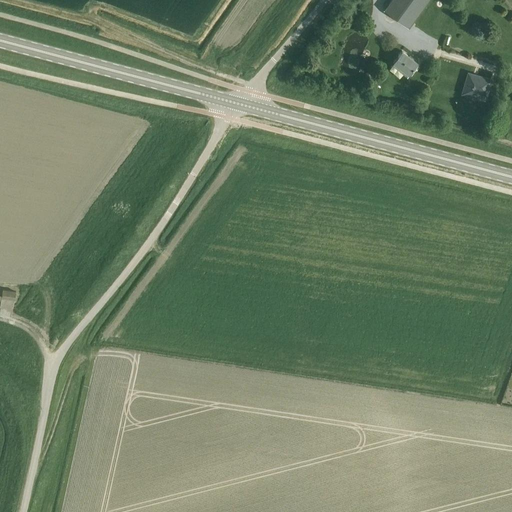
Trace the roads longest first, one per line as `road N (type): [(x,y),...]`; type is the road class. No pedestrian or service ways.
road 1 (unclassified): [(22,511),(53,363),(150,241),(237,103)]
road 2 (primary): [(511,176),(237,103)]
road 3 (primary): [(237,103),(0,40)]
road 4 (unclassified): [(237,103),(325,0)]
